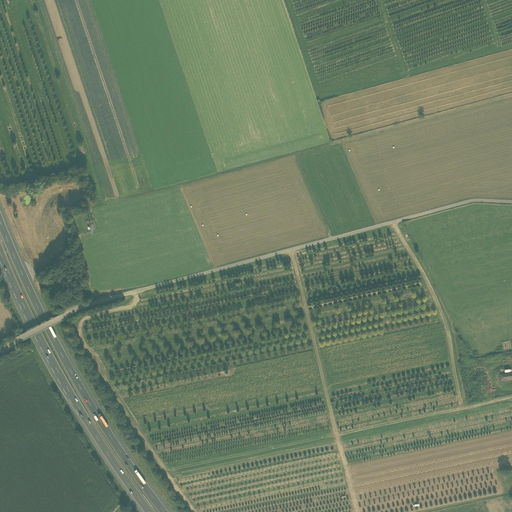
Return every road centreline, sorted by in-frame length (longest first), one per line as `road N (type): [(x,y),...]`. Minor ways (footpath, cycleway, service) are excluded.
road 1 (track): [(0,350),(87,304),(474,200),(511,202)]
road 2 (motorway): [(164,511),(66,364),(0,218)]
road 3 (motorway): [(4,261),(62,381),(149,511)]
road 4 (track): [(295,153),(511,95)]
road 5 (track): [(104,205),(295,153)]
